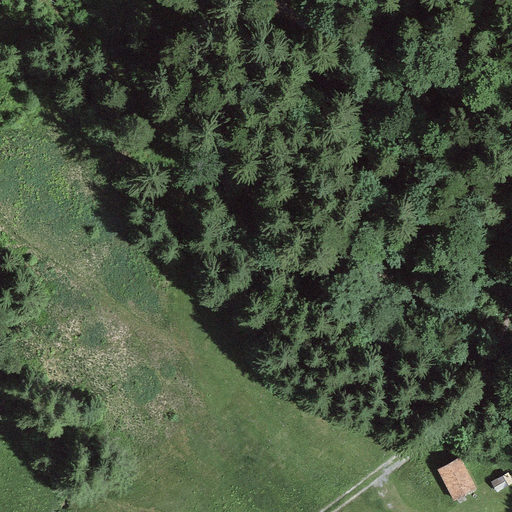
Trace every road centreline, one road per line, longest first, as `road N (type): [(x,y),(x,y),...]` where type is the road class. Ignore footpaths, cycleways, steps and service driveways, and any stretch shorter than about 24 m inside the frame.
road 1 (track): [(511,309),(488,381),(427,438)]
road 2 (track): [(427,438),(330,511)]
